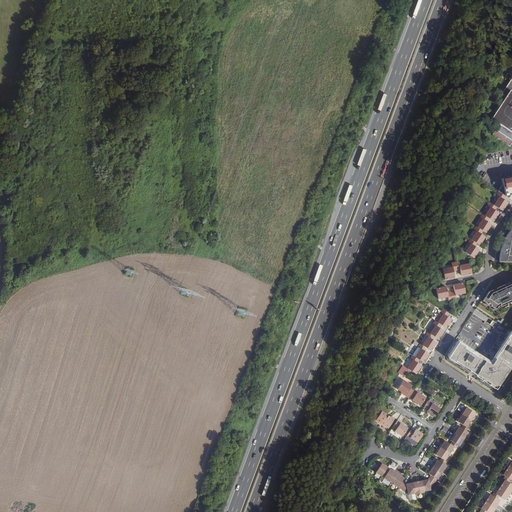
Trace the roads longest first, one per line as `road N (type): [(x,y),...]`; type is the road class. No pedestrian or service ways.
road 1 (motorway): [(251,511),(443,0)]
road 2 (motorway): [(422,0),(234,511)]
road 3 (residential): [(465,382),(434,361),(485,281),(488,246),(511,211)]
